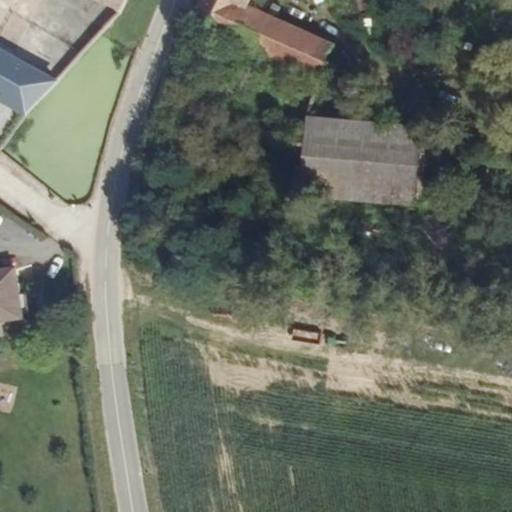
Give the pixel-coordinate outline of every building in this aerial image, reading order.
[(52,0),(107,29),(122,0),(52,0)] [(231,68),(247,32),(260,0),(215,0),(192,52),(231,68)] [(313,108),(331,70),(247,32),(231,68),(313,108)] [(0,109),(23,122),(42,92),(0,69),(0,109)] [(23,122),(0,109),(0,133),(13,141),(23,122)] [(423,217),(511,244),(511,197),(425,172),(426,161),(346,150),(350,119),(311,116),(301,227),(419,240),(423,217)] [(0,338),(13,335),(1,282),(0,282),(0,338)]
